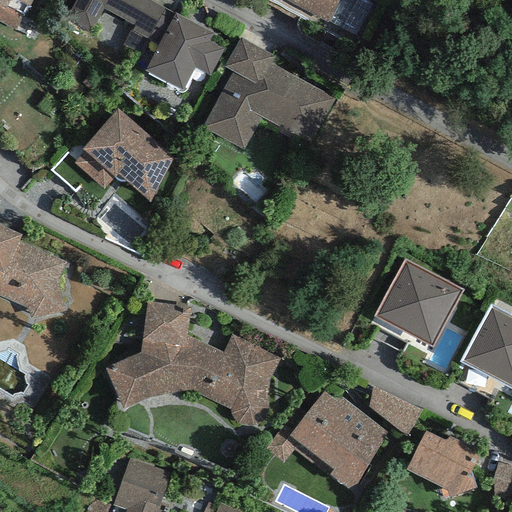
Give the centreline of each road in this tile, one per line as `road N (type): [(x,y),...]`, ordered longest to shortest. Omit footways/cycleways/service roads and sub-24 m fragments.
road 1 (residential): [(0,183),(231,313),(511,450)]
road 2 (residential): [(213,0),(511,160)]
